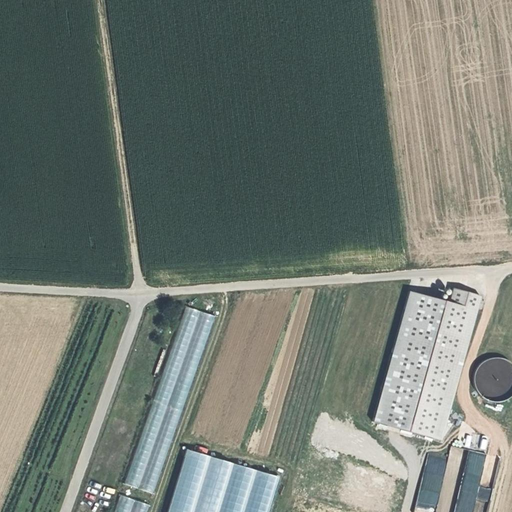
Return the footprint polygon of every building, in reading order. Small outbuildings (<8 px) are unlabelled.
[(405,292),(370,423),(438,441),(477,296),(450,289),(446,303),(405,292)] [(204,349),(216,315),(188,305),(176,340),(204,349)] [(499,358),(491,357),(483,360),(477,364),(473,370),(470,379),(471,386),(475,393),(478,397),(483,400),(489,402),(497,402),(504,399),(510,394),(511,390),(511,368),(509,364),(504,360),(499,358)] [(154,492),(156,486),(151,408),(143,431),(143,432),(126,482),(154,492)] [(473,511),(486,452),(451,444),(436,511),(473,511)] [(184,450),(169,511),(268,511),(278,472),(184,450)] [(446,467),(447,457),(428,457),(428,466),(446,467)] [(142,511),(146,501),(117,493),(111,511),(142,511)]
